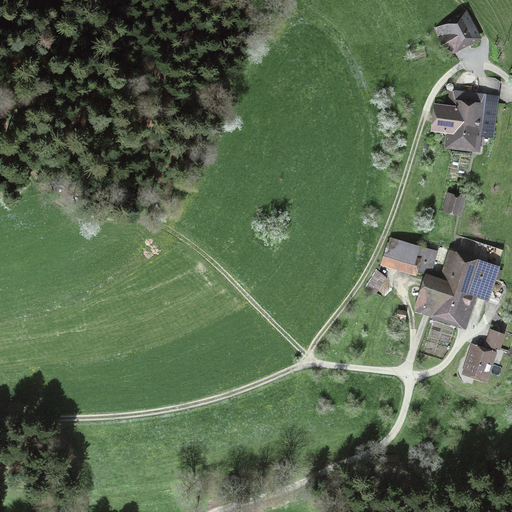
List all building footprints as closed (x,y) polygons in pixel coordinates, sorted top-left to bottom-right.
[(434,27),(448,52),(475,38),(463,15),(459,18),(458,15),(434,27)] [(476,135),(492,137),(499,81),(495,78),(478,76),(480,95),(450,91),(449,107),(436,106),(433,129),(449,131),(448,143),(451,143),(451,144),(475,147),(476,135)] [(447,207),(457,210),(461,199),(451,196),(447,207)] [(437,252),(392,240),(382,262),(414,272),(415,271),(424,273),(430,273),(437,252)] [(497,268),(451,253),(442,279),(427,275),(421,296),(441,303),(438,312),(457,318),(466,293),(476,297),(477,295),(487,298),(497,268)] [(398,318),(406,319),(407,311),(399,310),(398,318)] [(475,346),(467,372),(484,378),(495,347),(499,348),(504,334),(492,330),(485,350),(475,346)] [(397,465),(397,456),(378,457),(378,465),(397,465)]
